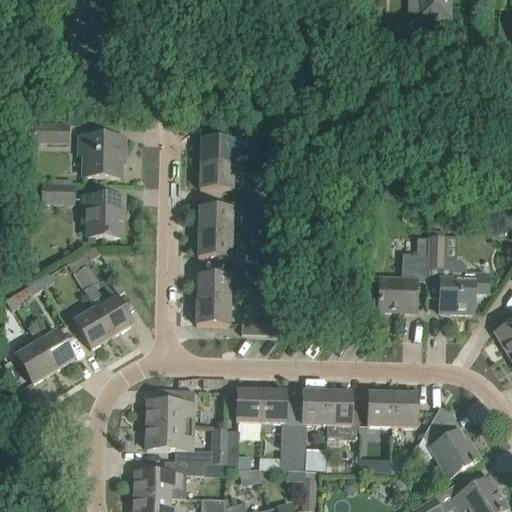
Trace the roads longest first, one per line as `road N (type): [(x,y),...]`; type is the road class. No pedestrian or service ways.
road 1 (residential): [(163,353),(439,364),(480,393),(511,445)]
road 2 (residential): [(163,353),(167,136)]
road 3 (residential): [(97,511),(97,418),(109,389),(163,353)]
